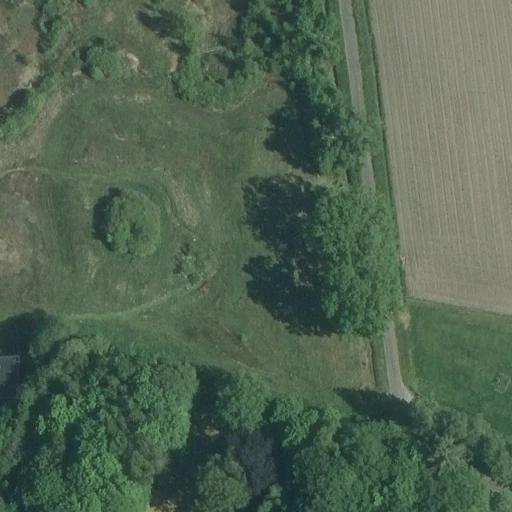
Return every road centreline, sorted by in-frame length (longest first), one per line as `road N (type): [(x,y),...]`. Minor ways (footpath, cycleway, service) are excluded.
road 1 (unclassified): [(343,0),(399,448)]
road 2 (unclassified): [(399,448),(511,492)]
